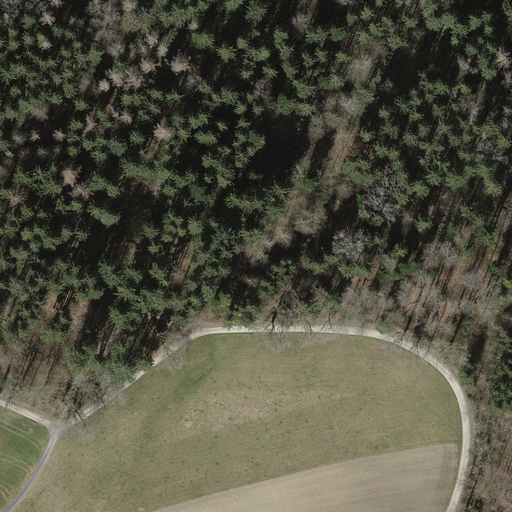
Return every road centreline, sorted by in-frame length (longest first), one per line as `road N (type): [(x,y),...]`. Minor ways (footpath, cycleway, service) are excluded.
road 1 (track): [(450,511),(464,473),(464,407),(425,353),(379,334),(298,325),(198,328),(85,424),(58,427)]
road 2 (track): [(269,0),(216,148),(179,198),(136,307),(88,360)]
road 3 (track): [(511,174),(442,79),(425,0)]
road 4 (track): [(0,210),(75,253),(105,283)]
